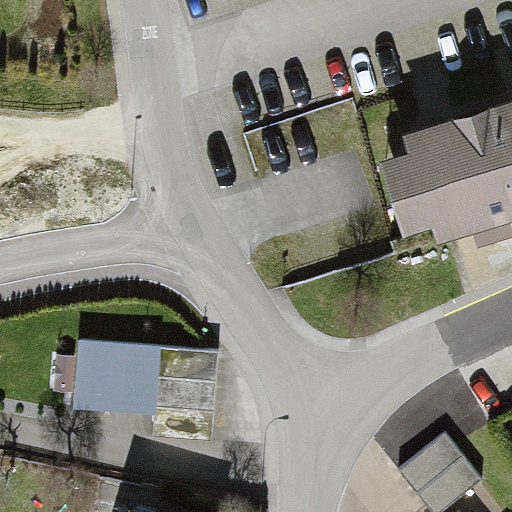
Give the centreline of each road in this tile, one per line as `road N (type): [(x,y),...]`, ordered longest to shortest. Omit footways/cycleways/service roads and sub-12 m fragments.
road 1 (residential): [(181,235),(147,135),(131,0)]
road 2 (residential): [(322,424),(181,235)]
road 3 (residential): [(322,424),(359,385),(456,327),(511,305)]
road 4 (residential): [(0,264),(181,235)]
road 5 (track): [(0,130),(147,135)]
